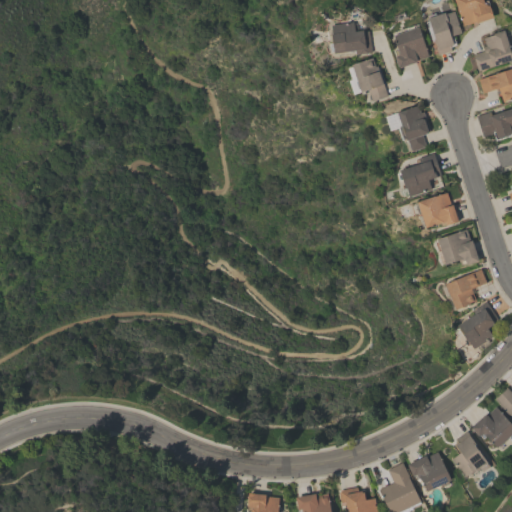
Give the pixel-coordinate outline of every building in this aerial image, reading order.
[(481,0),(482,1),(484,0),(487,0),(493,17),(475,23),(475,20),(462,25),(453,0),(481,0)] [(455,44),(449,46),(450,50),(437,54),(432,38),(433,38),(426,17),(428,17),(427,15),(434,13),(434,14),(443,11),(444,13),(453,10),(460,32),(452,35),(455,44)] [(352,21),(353,30),(362,29),(362,31),(367,30),(370,51),(353,54),(353,50),(332,53),(332,51),(329,51),(328,43),(331,43),(330,33),(331,33),(330,24),(352,21)] [(417,26),(427,56),(414,60),(415,62),(397,68),(393,56),(394,56),(392,50),(396,48),(392,35),(406,30),(405,28),(414,25),(414,27),(417,26)] [(511,59),(477,70),(471,53),(483,50),(481,46),(484,45),(482,38),(492,34),(491,33),(503,29),(509,47),(508,48),(511,59)] [(366,89),(359,91),(358,88),(357,88),(353,78),(355,78),(350,64),(371,56),(374,66),(375,65),(386,95),(370,101),(370,99),(369,100),(367,95),(368,94),(366,89)] [(477,78),(511,66),(511,97),(501,101),(498,92),(496,93),(494,87),(481,92),(477,78)] [(396,112),(417,105),(420,112),(422,111),(428,130),(426,131),(426,133),(420,135),(424,145),(422,145),(423,147),(411,151),(411,150),(409,150),(406,140),(405,140),(404,138),(401,139),(397,126),(400,125),(396,112)] [(482,135),(475,114),(492,109),(493,112),(511,106),(511,129),(510,130),(511,132),(495,137),(493,130),(492,131),(492,132),(482,135)] [(432,153),(439,175),(427,179),(430,189),(408,196),(405,187),(404,188),(401,179),(398,180),(396,173),(399,172),(398,169),(419,163),(417,157),(432,153)] [(457,221),(444,225),(444,223),(440,224),(440,222),(424,227),(416,201),(445,192),(449,205),(452,204),(457,221)] [(436,238),(465,229),(468,240),(471,239),(477,261),(465,264),(465,263),(459,265),(458,259),(444,264),(440,250),(437,251),(434,242),(437,241),(436,238)] [(455,309),(448,294),(446,295),(442,286),(444,285),(443,284),(479,268),(485,282),(470,288),(475,300),(455,309)] [(485,302),(497,321),(486,328),(491,336),(472,348),(468,342),(467,342),(461,334),(456,337),(452,330),(457,327),(456,325),(473,314),(471,311),(485,302)] [(511,419),(493,398),(506,387),(511,395),(511,419)] [(495,447),(485,435),(482,438),(479,434),(477,436),(469,426),(484,413),(485,414),(495,406),(511,426),(511,437),(509,440),(507,437),(495,447)] [(457,453),(451,445),(467,433),(472,441),(471,442),(485,461),(462,477),(450,458),(457,453)] [(418,477),(413,480),(406,463),(424,454),(425,456),(436,451),(449,479),(447,481),(448,483),(440,487),(439,484),(425,491),(418,477)] [(386,469),(401,462),(419,501),(395,511),(387,511),(377,489),(392,482),(386,469)] [(337,490),(355,486),(356,491),(360,490),(360,489),(363,489),(365,499),(373,497),(376,511),(346,511),(346,508),(345,508),(344,504),(340,505),(337,490)] [(300,511),(300,509),(296,509),(294,496),(314,493),(314,494),(326,492),(329,511),(300,511)] [(276,511),(249,511),(250,510),(245,510),(247,493),(264,494),(264,496),(277,497),(276,511)]
